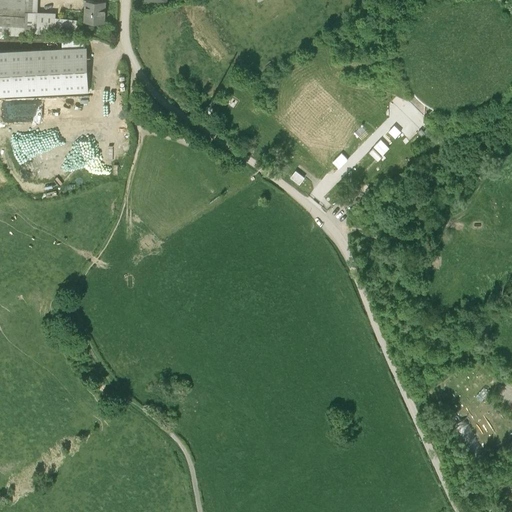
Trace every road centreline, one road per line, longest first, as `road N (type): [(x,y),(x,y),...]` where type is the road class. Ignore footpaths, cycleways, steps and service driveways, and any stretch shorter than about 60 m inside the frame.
road 1 (unclassified): [(460,511),(335,230),(311,201),(140,75),(123,37),(124,0)]
road 2 (track): [(199,511),(183,447),(108,376),(75,314),(81,270),(120,210),(139,131),(128,56)]
